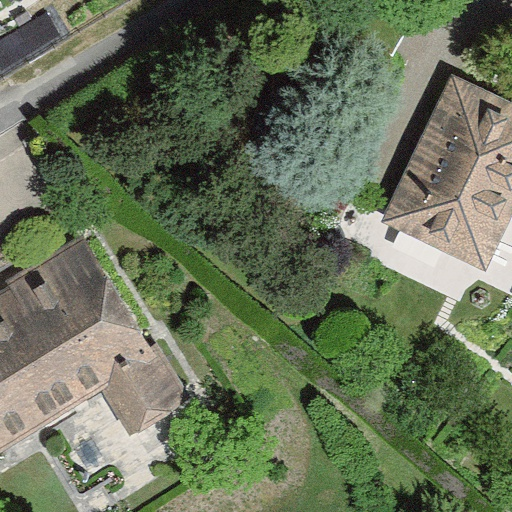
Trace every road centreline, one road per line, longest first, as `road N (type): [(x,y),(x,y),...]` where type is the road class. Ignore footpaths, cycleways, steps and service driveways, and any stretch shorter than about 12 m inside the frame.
road 1 (residential): [(0,128),(206,0)]
road 2 (unknown): [(370,161),(438,36),(492,0)]
